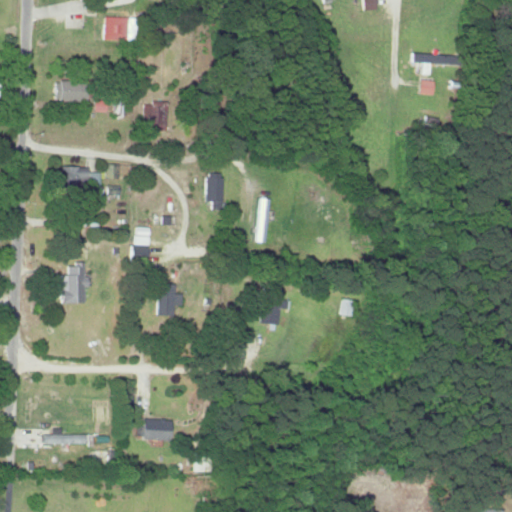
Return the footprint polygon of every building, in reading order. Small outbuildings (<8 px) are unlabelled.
[(131,17),(101,16),(101,39),(130,40),(131,17)] [(418,75),(426,75),(426,63),(446,64),(447,55),(409,53),(409,62),(418,63),(418,75)] [(432,81),(419,79),(416,93),(429,95),(432,81)] [(76,101),(77,82),(51,82),(51,101),(76,101)] [(164,131),(164,103),(142,102),(141,130),(164,131)] [(103,178),(116,178),(117,165),(104,164),(103,178)] [(220,173),(204,173),(203,209),(219,210),(220,173)] [(105,186),(105,195),(117,195),(117,186),(105,186)] [(146,227),(131,227),(130,257),(145,258),(146,227)] [(179,294),(171,293),(172,285),(156,283),(153,315),(170,317),(171,305),(178,306),(179,294)] [(277,309),(288,310),(289,301),(278,300),(280,289),(263,288),(260,324),(275,325),(277,309)] [(133,425),(132,438),(167,439),(168,419),(141,418),(140,425),(133,425)] [(81,433),(58,433),(58,427),(48,428),(48,434),(39,434),(40,444),(82,443),(81,433)]
